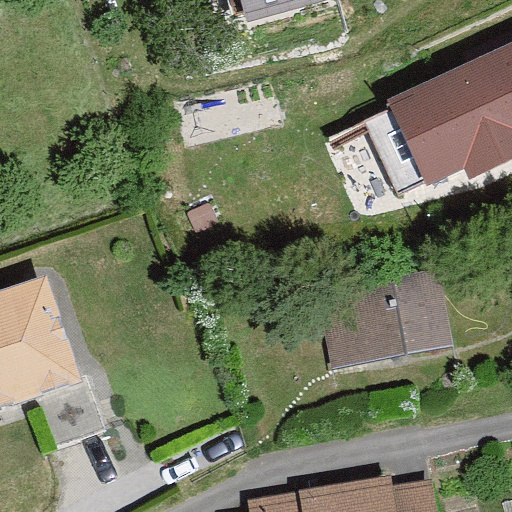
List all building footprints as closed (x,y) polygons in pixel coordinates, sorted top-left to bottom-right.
[(236,0),(246,33),(368,0),(236,0)] [(511,52),(388,107),(427,195),(465,178),(470,188),(511,169),(511,52)] [(439,276),(323,297),(337,373),(454,351),(439,276)] [(47,287),(0,302),(0,418),(82,393),(47,287)] [(392,480),(249,504),(250,511),(437,511),(433,484),(394,490),(392,480)]
